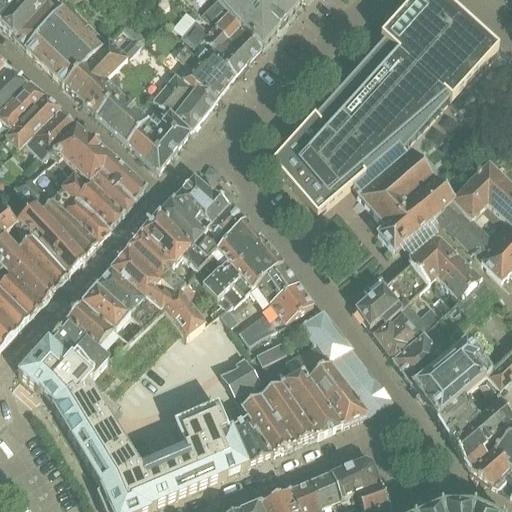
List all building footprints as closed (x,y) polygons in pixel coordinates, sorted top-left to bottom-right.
[(54,0),(18,0),(0,22),(0,30),(15,44),(33,25),(54,0)] [(0,0),(0,22),(18,0),(0,0)] [(219,0),(215,4),(227,17),(261,52),(286,23),(300,7),(293,0),(219,0)] [(359,200),(406,160),(403,156),(448,105),(450,107),(497,54),(437,0),(417,0),(379,43),(383,46),(315,122),(314,120),(271,168),(317,221),(351,191),(359,200)] [(42,33),(33,25),(15,44),(63,90),(109,47),(101,54),(62,14),(42,33)] [(227,17),(213,31),(229,44),(220,55),(242,73),(261,52),(227,17)] [(181,40),(196,53),(198,51),(204,56),(205,57),(204,58),(213,69),(231,85),(234,81),(242,73),(220,55),(229,44),(213,31),(209,35),(196,23),(181,40)] [(141,49),(133,41),(122,52),(130,60),(141,49)] [(96,93),(103,89),(104,89),(116,77),(127,65),(109,47),(63,90),(81,107),(96,93)] [(205,57),(204,56),(198,51),(196,53),(192,58),(184,51),(175,62),(182,68),(173,78),(174,78),(194,96),(198,91),(216,105),(215,105),(231,85),(213,69),(204,58),(205,57)] [(0,117),(28,90),(4,70),(0,74),(0,117)] [(104,89),(114,99),(107,107),(105,106),(102,109),(102,111),(94,120),(127,149),(158,178),(189,139),(157,112),(147,124),(116,96),(120,90),(120,83),(116,77),(104,89)] [(151,107),(157,112),(189,139),(216,105),(198,91),(194,96),(174,78),(151,107)] [(0,127),(6,133),(0,140),(3,143),(6,145),(45,102),(29,89),(28,90),(0,117),(0,127)] [(114,99),(104,89),(103,89),(96,93),(81,107),(94,120),(102,111),(102,109),(105,106),(107,107),(114,99)] [(17,158),(26,149),(59,115),(45,102),(6,145),(17,158)] [(26,149),(40,164),(41,165),(51,153),(52,155),(75,130),(59,115),(26,149)] [(52,155),(89,188),(112,163),(75,130),(52,155)] [(361,200),(358,203),(385,233),(435,185),(410,157),(392,173),(361,200)] [(142,190),(129,178),(112,163),(89,188),(88,191),(124,221),(143,197),(142,190)] [(511,195),(487,172),(453,206),(435,224),(480,269),(492,256),(491,245),(472,227),(486,213),(511,236),(511,234),(511,195)] [(73,181),(59,196),(73,210),(76,208),(110,238),(124,221),(88,191),(85,193),(73,181)] [(85,265),(97,252),(50,206),(26,182),(20,188),(25,193),(39,205),(32,212),(85,265)] [(199,247),(208,236),(228,211),(211,196),(211,197),(193,182),(161,217),(195,252),(199,247)] [(453,206),(435,185),(385,233),(379,240),(377,241),(393,259),(429,229),(435,224),(453,206)] [(69,282),(85,265),(32,212),(39,205),(25,193),(20,188),(13,195),(31,213),(16,227),(31,242),(69,282)] [(59,196),(50,206),(97,252),(110,238),(76,208),(73,210),(59,196)] [(0,239),(2,241),(4,239),(16,227),(0,209),(0,239)] [(195,252),(207,265),(215,257),(243,225),(228,211),(208,236),(199,247),(195,252)] [(161,217),(142,238),(191,284),(185,288),(191,294),(192,294),(198,286),(193,281),(207,265),(195,252),(161,217)] [(282,269),(243,225),(215,257),(226,269),(218,276),(218,275),(201,291),(216,306),(216,305),(226,315),(232,310),(233,311),(256,292),(282,269)] [(500,288),(510,277),(511,275),(511,234),(511,236),(492,256),(480,269),(500,288)] [(128,255),(169,294),(174,299),(177,298),(178,299),(179,298),(183,304),(185,301),(189,305),(196,297),(192,294),(191,294),(185,288),(191,284),(142,238),(140,241),(128,255)] [(2,241),(0,243),(0,270),(41,311),(57,295),(18,253),(4,239),(2,241)] [(31,242),(18,253),(57,295),(69,282),(31,242)] [(436,284),(457,308),(481,286),(470,275),(438,245),(430,244),(408,263),(409,268),(430,283),(420,293),(422,296),(428,290),(428,291),(436,284)] [(203,330),(183,304),(179,298),(178,299),(177,298),(174,299),(169,294),(128,255),(112,275),(150,308),(160,316),(163,312),(187,343),(203,330)] [(354,315),(369,334),(420,293),(430,283),(409,268),(409,269),(382,293),(381,291),(354,315)] [(282,269),(256,292),(270,311),(297,289),(282,269)] [(0,298),(28,326),(41,311),(0,270),(0,298)] [(143,334),(160,316),(150,308),(112,275),(96,293),(143,334)] [(466,324),(493,299),(481,286),(457,308),(454,312),(459,316),(453,322),(448,317),(440,324),(440,323),(438,325),(438,326),(439,325),(450,339),(452,337),(466,324)] [(285,331),(312,311),(297,289),(270,311),(237,334),(249,350),(285,331)] [(96,293),(81,310),(111,335),(114,338),(116,340),(128,350),(143,334),(96,293)] [(375,341),(393,367),(431,332),(438,326),(438,325),(440,323),(429,312),(419,322),(409,312),(407,310),(422,296),(420,293),(369,334),(375,341)] [(0,356),(28,326),(0,298),(0,356)] [(64,328),(65,328),(96,356),(108,367),(111,369),(128,350),(116,340),(114,338),(111,335),(81,310),(64,328)] [(237,327),(229,314),(220,321),(229,333),(237,327)] [(367,420),(367,421),(393,409),(322,316),(297,331),(313,351),(367,420)] [(135,459),(132,464),(90,400),(99,390),(92,384),(108,367),(96,356),(65,328),(48,346),(47,346),(17,380),(38,397),(53,412),(52,413),(101,493),(100,494),(96,497),(101,511),(155,511),(227,481),(227,482),(240,477),(240,476),(243,474),(227,436),(217,411),(173,429),(185,455),(149,470),(150,462),(150,460),(149,458),(148,457),(144,455),(143,455),(141,455),(138,455),(136,457),(135,459)] [(411,392),(436,426),(463,402),(477,390),(485,384),(484,383),(473,368),(477,365),(478,364),(481,362),(483,352),(476,344),(468,344),(472,340),(462,330),(453,338),(452,337),(450,339),(453,342),(449,345),(448,346),(453,352),(452,358),(445,364),(411,392)] [(408,388),(411,392),(445,364),(452,358),(453,352),(448,346),(449,345),(448,344),(439,352),(431,342),(436,338),(431,332),(393,367),(408,388)] [(280,347),(256,360),(261,371),(286,359),(280,347)] [(367,421),(367,420),(313,351),(293,362),(341,432),(367,421)] [(481,456),(482,458),(485,461),(491,455),(511,435),(511,356),(484,383),(485,384),(477,390),(490,406),(494,403),(497,408),(511,425),(511,426),(481,454),(482,455),(481,456)] [(302,378),(280,390),(315,443),(341,432),(293,362),(292,362),(302,378)] [(269,463),(272,461),(272,462),(292,453),(259,402),(253,392),(259,388),(243,363),(234,369),(238,374),(219,381),(240,413),(240,414),(246,424),(246,425),(269,463)] [(292,453),(315,443),(280,390),(259,402),(292,453)] [(436,426),(450,447),(478,424),(463,402),(436,426)] [(462,466),(469,476),(478,467),(476,464),(482,458),(481,456),(482,455),(481,454),(511,426),(511,425),(497,408),(478,424),(450,447),(462,466)] [(246,425),(234,431),(227,436),(243,474),(247,473),(246,472),(269,463),(246,425)] [(511,435),(491,455),(506,469),(511,475),(511,435)] [(506,469),(491,455),(485,461),(482,458),(476,464),(478,467),(469,476),(471,478),(482,486),(488,489),(506,469)] [(330,481),(342,508),(379,492),(377,490),(378,489),(370,469),(364,466),(330,481)] [(330,481),(308,490),(318,511),(331,511),(342,508),(330,481)] [(290,498),(295,511),(318,511),(308,490),(307,488),(290,496),(291,498),(290,498)] [(386,511),(379,492),(342,508),(331,511),(386,511)] [(259,511),(295,511),(290,498),(259,511)] [(474,511),(476,506),(465,502),(438,502),(415,511),(474,511)]
